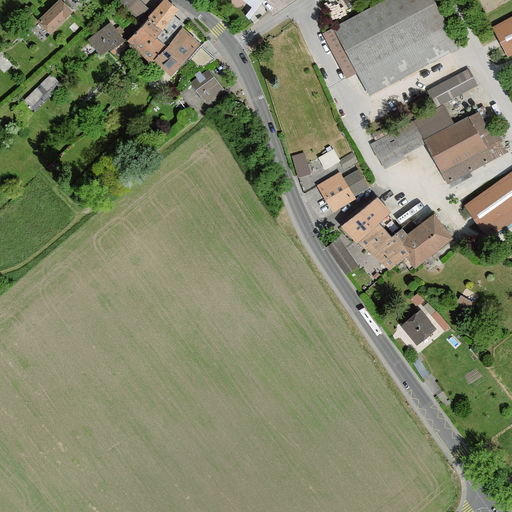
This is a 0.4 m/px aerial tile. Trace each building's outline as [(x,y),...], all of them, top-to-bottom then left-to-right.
[(118,0),(136,18),(147,8),(139,0),(118,0)] [(173,13),(176,10),(164,0),(160,0),(147,16),(159,28),(173,13)] [(236,0),(254,13),(263,0),(236,0)] [(458,45),(434,0),(380,0),(321,32),(345,78),(356,71),(368,92),(458,45)] [(63,4),(61,1),(39,22),(51,34),(72,13),(63,4)] [(159,28),(154,33),(165,43),(181,27),(183,22),(173,13),(159,28)] [(159,28),(147,16),(141,21),(154,33),(159,28)] [(511,54),(511,18),(494,29),(509,56),(511,54)] [(154,33),(141,21),(127,36),(150,58),(155,54),(165,43),(154,33)] [(119,35),(109,22),(90,37),(100,51),(108,45),(110,48),(121,39),(119,35)] [(165,43),(155,54),(172,70),(198,43),(181,27),(165,43)] [(222,87),(209,70),(180,92),(193,109),(222,87)] [(435,108),(371,142),(385,167),(404,156),(403,153),(425,141),(437,162),(448,182),(508,150),(493,123),(487,127),(479,112),(454,125),(443,103),(476,85),(467,70),(426,92),(435,108)] [(52,72),(27,98),(37,108),(62,82),(52,72)] [(307,150),(294,154),(300,175),(312,172),(307,150)] [(357,162),(353,154),(341,161),(345,168),(357,162)] [(341,172),(318,186),(334,212),(357,199),(355,196),(370,187),(359,170),(345,179),(341,172)] [(511,207),(511,204),(480,194),(474,211),(489,216),(484,230),(483,232),(497,236),(499,230),(504,232),(507,223),(511,207)] [(450,237),(434,214),(411,231),(406,234),(402,229),(392,237),(379,221),(387,214),(377,199),(345,224),(358,238),(391,267),(406,253),(415,264),(450,237)] [(484,230),(489,216),(474,211),(470,225),(484,230)] [(360,265),(340,237),(326,247),(346,275),(360,265)] [(478,297),(466,290),(457,305),(469,312),(478,297)] [(437,308),(432,313),(446,329),(451,324),(437,308)] [(438,328),(423,309),(402,326),(417,345),(438,328)]
